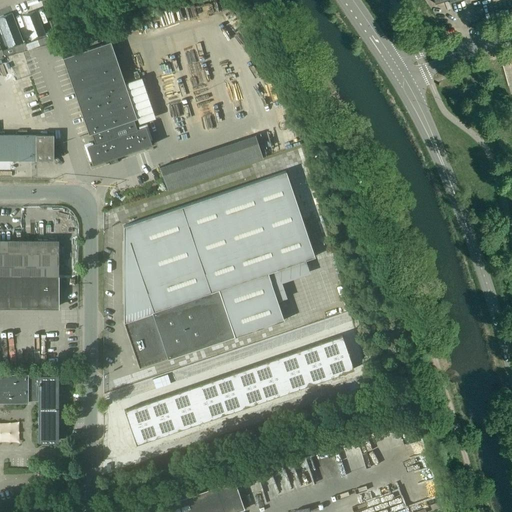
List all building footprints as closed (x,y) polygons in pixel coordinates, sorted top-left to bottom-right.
[(36,11),(23,16),(31,39),(45,34),(36,11)] [(12,12),(0,16),(0,27),(8,47),(23,42),(12,12)] [(38,40),(26,45),(27,49),(28,50),(40,46),(50,42),(48,36),(38,40)] [(111,41),(63,57),(89,134),(92,133),(95,143),(86,146),(92,163),(90,164),(91,165),(110,159),(111,163),(110,164),(120,161),(120,160),(118,161),(117,157),(154,144),(154,143),(152,143),(146,125),(137,128),(134,119),(137,118),(111,41)] [(25,43),(15,47),(17,52),(27,49),(26,45),(25,43)] [(54,135),(36,135),(0,134),(0,160),(54,160),(54,135)] [(263,158),(256,135),(160,167),(168,190),(263,158)] [(126,324),(129,336),(140,368),(168,358),(168,359),(235,336),(284,320),(268,272),(315,256),(286,171),(123,226),(124,322),(125,322),(126,324)] [(0,245),(0,276),(58,277),(58,246),(0,245)] [(0,305),(58,306),(58,277),(0,276),(0,305)] [(342,335),(331,339),(337,356),(348,352),(342,335)] [(331,339),(320,343),(326,360),(337,356),(331,339)] [(320,343),(309,346),(315,363),(326,360),(320,343)] [(309,346),(298,350),(304,367),(315,363),(309,346)] [(298,350),(287,354),(293,371),(304,367),(298,350)] [(348,352),(337,356),(343,373),(353,369),(348,352)] [(287,354),(276,357),(282,375),(293,371),(287,354)] [(337,356),(326,360),(332,377),(343,373),(337,356)] [(276,357),(266,361),(271,378),(282,375),(276,357)] [(326,360),(315,363),(321,380),(332,377),(326,360)] [(266,361),(255,365),(261,382),(271,378),(266,361)] [(315,363),(304,367),(310,384),(321,380),(315,363)] [(255,365),(244,369),(250,386),(261,382),(255,365)] [(304,367),(293,371),(299,388),(310,384),(304,367)] [(244,369),(233,372),(239,390),(250,386),(244,369)] [(293,371),(282,375),(288,392),(299,388),(293,371)] [(233,372),(222,376),(228,393),(239,390),(233,372)] [(27,374),(0,374),(0,402),(28,403),(28,401),(39,401),(39,441),(57,441),(57,376),(27,376),(27,374)] [(282,375),(271,378),(277,395),(288,392),(282,375)] [(222,376),(211,380),(217,397),(228,393),(222,376)] [(271,378),(261,382),(266,399),(277,395),(271,378)] [(211,380),(200,384),(206,401),(217,397),(211,380)] [(261,382),(250,386),(256,403),(266,399),(261,382)] [(200,384),(189,387),(195,404),(206,401),(200,384)] [(250,386),(239,390),(245,407),(256,403),(250,386)] [(189,387),(179,391),(184,408),(195,404),(189,387)] [(239,390),(228,393),(234,410),(245,407),(239,390)] [(179,391),(168,395),(174,412),(184,408),(179,391)] [(228,393),(217,397),(223,414),(234,410),(228,393)] [(168,395),(157,399),(163,416),(174,412),(168,395)] [(217,397),(206,401),(212,418),(223,414),(217,397)] [(157,399),(146,402),(152,419),(163,416),(157,399)] [(206,401),(195,404),(201,422),(212,418),(206,401)] [(146,402),(135,406),(141,423),(152,419),(146,402)] [(195,404),(184,408),(190,425),(201,422),(195,404)] [(135,406),(124,410),(130,427),(141,423),(135,406)] [(184,408),(174,412),(179,429),(190,425),(184,408)] [(417,411),(411,412),(414,423),(420,421),(417,411)] [(174,412),(163,416),(169,433),(179,429),(174,412)] [(163,416),(152,419),(158,437),(169,433),(163,416)] [(152,419),(141,423),(147,440),(158,437),(152,419)] [(141,423),(130,427),(136,444),(147,440),(141,423)] [(168,503),(170,509),(161,511),(149,511),(148,508),(137,511),(237,511),(243,510),(233,481),(168,503)]
